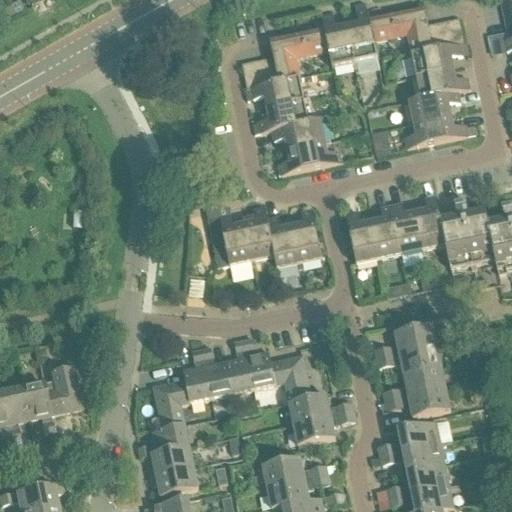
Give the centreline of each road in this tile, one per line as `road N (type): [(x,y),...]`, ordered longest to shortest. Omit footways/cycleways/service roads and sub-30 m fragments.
road 1 (residential): [(423,3),(468,12),(496,147),(485,157),(322,192)]
road 2 (residential): [(77,53),(130,132),(139,181),(128,319)]
road 3 (residential): [(322,192),(279,199),(255,180),(231,72),(240,55),(267,50)]
road 4 (residential): [(128,319),(252,325),(340,302)]
road 5 (residential): [(365,511),(357,468),(369,418),(340,302)]
